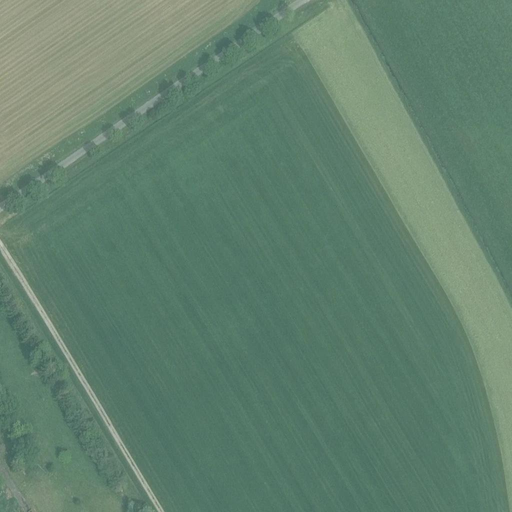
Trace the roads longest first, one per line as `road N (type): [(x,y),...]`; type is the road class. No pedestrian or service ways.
road 1 (unclassified): [(0,213),(306,0)]
road 2 (track): [(159,511),(0,251)]
